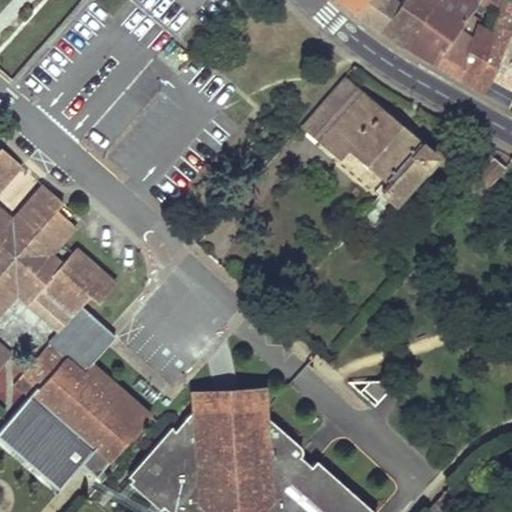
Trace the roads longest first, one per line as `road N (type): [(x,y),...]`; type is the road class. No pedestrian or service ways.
road 1 (residential): [(0,93),(184,250)]
road 2 (tertiary): [(312,0),(372,51),(511,132)]
